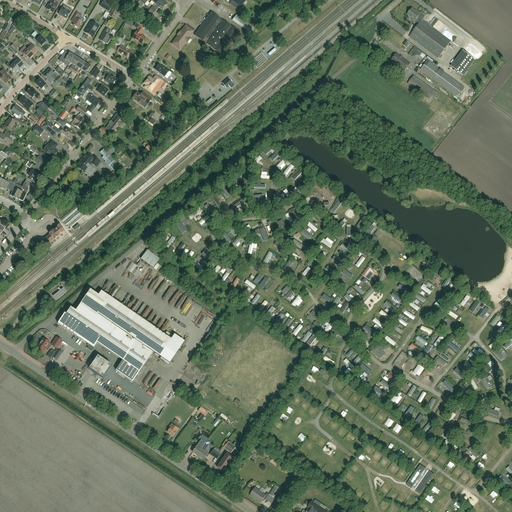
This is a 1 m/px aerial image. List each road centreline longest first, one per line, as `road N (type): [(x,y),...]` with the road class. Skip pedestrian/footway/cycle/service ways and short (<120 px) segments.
road 1 (unclassified): [(14,353),(374,42),(387,10)]
road 2 (tertiary): [(249,511),(14,353)]
road 3 (residential): [(25,218),(132,77)]
